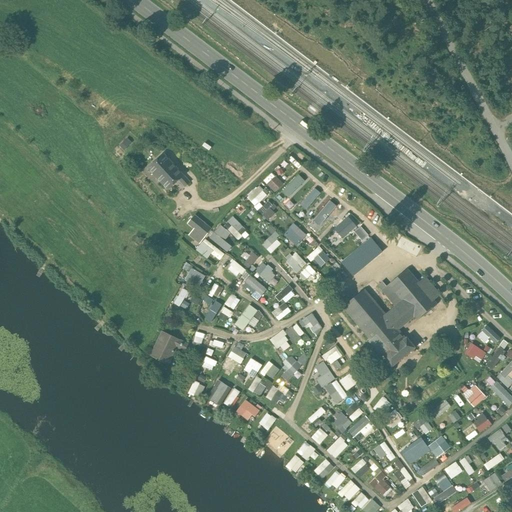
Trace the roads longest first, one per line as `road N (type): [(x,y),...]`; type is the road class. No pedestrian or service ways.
road 1 (secondary): [(511,295),(134,0)]
road 2 (residential): [(426,0),(511,160)]
